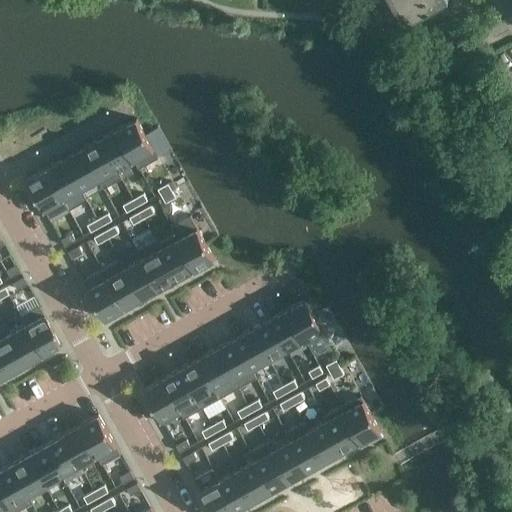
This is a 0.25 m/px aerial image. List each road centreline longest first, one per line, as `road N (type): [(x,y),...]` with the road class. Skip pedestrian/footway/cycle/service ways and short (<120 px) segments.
road 1 (residential): [(290,271),(101,376)]
road 2 (residential): [(0,194),(101,376)]
road 3 (residential): [(101,376),(176,511)]
